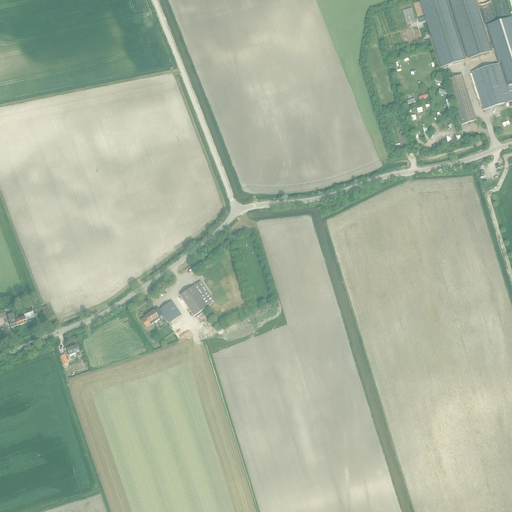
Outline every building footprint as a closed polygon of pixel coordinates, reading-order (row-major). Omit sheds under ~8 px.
[(419,0),(420,1),(441,68),(465,60),(445,0),(419,0)] [(476,0),(450,0),(469,59),(493,52),(476,0)] [(511,17),(488,25),(507,87),(511,85),(511,17)] [(499,63),(472,72),(484,110),(511,101),(511,100),(511,85),(507,87),(506,87),(499,63)] [(462,125),(477,120),(474,111),(462,75),(448,79),(459,115),(462,125)] [(180,295),(194,316),(214,302),(200,281),(180,295)] [(144,317),(145,317),(140,320),(146,328),(150,325),(160,318),(158,316),(162,313),(169,323),(181,315),(171,301),(159,309),(160,310),(156,313),(154,310),(144,317)] [(47,319),(51,317),(47,306),(43,308),(47,319)] [(25,316),(16,319),(17,320),(15,320),(17,326),(27,322),(26,320),(34,316),(32,311),(24,314),(25,316)] [(11,328),(17,326),(15,320),(17,320),(16,319),(15,320),(13,313),(9,314),(10,317),(7,318),(11,328)] [(77,357),(81,355),(77,345),(73,346),(66,349),(69,355),(75,353),(77,357)]
